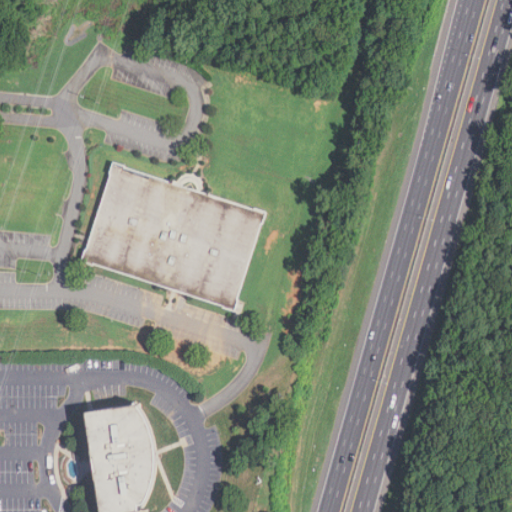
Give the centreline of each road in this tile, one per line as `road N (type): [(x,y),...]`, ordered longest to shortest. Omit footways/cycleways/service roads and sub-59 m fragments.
road 1 (motorway): [(359,511),(505,0)]
road 2 (motorway): [(473,0),(328,511)]
road 3 (residential): [(66,511),(50,484),(47,452),(79,376)]
